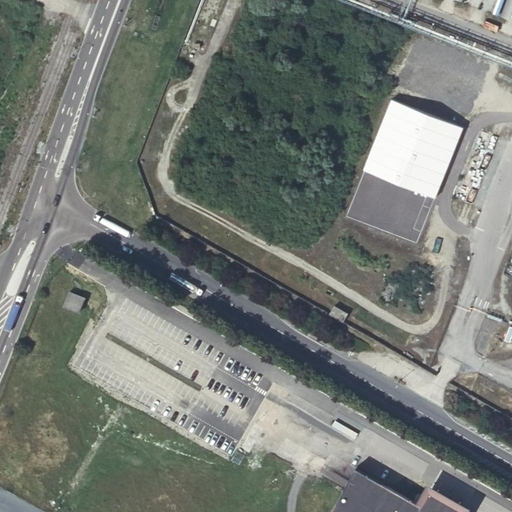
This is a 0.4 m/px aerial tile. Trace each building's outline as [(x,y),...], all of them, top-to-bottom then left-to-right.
[(439,0),(462,9),(465,0),(439,0)] [(511,0),(509,0),(500,24),(511,28),(511,0)] [(403,83),(413,86),(423,60),(409,55),(400,78),(404,79),(403,83)] [(65,305),(81,311),(86,297),(71,291),(65,305)] [(335,305),(329,315),(343,323),(349,313),(335,305)] [(462,511),(465,509),(431,489),(422,504),(357,468),(331,511),(462,511)]
